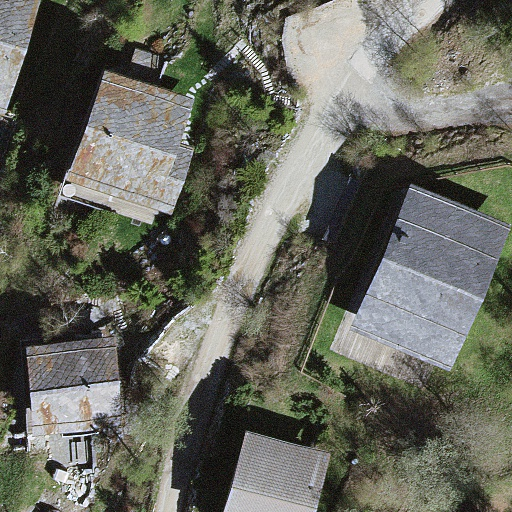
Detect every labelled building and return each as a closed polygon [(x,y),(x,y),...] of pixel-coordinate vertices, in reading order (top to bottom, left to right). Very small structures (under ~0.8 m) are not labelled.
[(53,0),(0,0),(0,129),(17,134),(53,0)] [(211,106),(109,75),(74,188),(175,220),(211,106)] [(503,225),(400,187),(348,329),(451,366),(503,225)] [(122,349),(31,357),(39,448),(130,440),(122,349)] [(308,511),(328,445),(240,420),(214,511),(308,511)]
